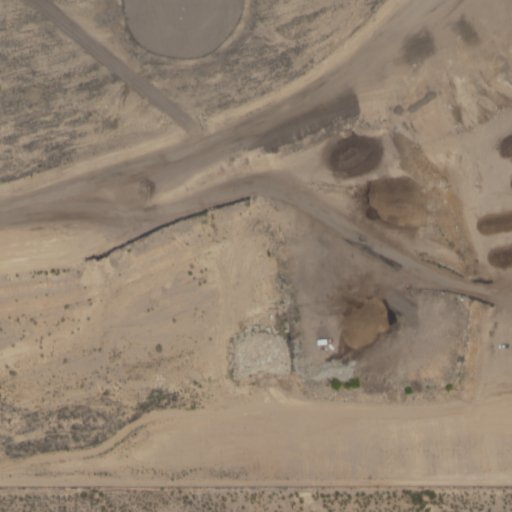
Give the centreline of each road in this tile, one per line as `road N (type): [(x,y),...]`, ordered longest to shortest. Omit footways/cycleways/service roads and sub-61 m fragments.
road 1 (residential): [(0,209),(329,107)]
road 2 (track): [(329,107),(427,0)]
